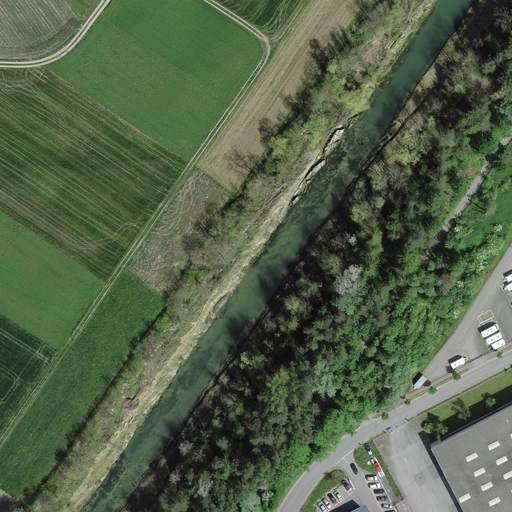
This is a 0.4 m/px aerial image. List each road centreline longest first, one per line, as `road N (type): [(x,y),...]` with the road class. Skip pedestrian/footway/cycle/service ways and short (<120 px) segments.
road 1 (track): [(207,0),(268,47),(111,279)]
road 2 (track): [(511,132),(330,394)]
road 3 (residential): [(288,511),(339,448),(511,357)]
road 4 (track): [(330,394),(246,511)]
road 5 (track): [(0,64),(52,59),(106,0)]
